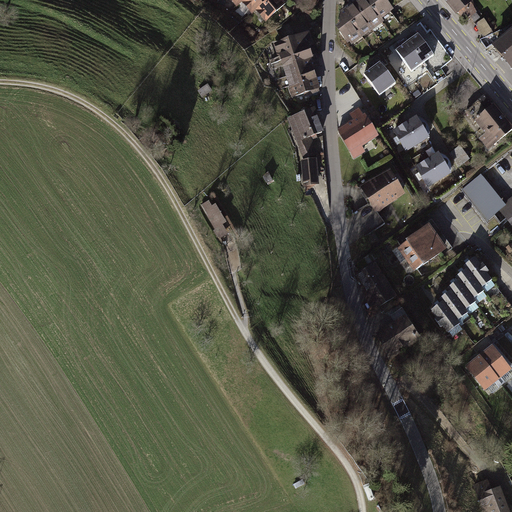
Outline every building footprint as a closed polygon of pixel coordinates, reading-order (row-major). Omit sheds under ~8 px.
[(244,0),(243,1),(250,9),(253,9),(255,12),(268,0),(244,0)] [(268,0),(257,10),(264,18),(267,18),(269,20),(288,4),(283,0),(268,0)] [(382,17),(369,0),(361,0),(356,4),(371,25),(382,17)] [(393,9),(386,0),(369,0),(382,17),(393,9)] [(446,0),(457,13),(459,12),(468,23),(473,19),(477,23),(482,21),(476,14),(477,13),(471,2),(468,0),(446,0)] [(371,25),(356,4),(345,12),(360,33),(371,25)] [(360,33),(345,12),(341,14),(340,30),(348,42),(360,33)] [(476,25),(486,39),(495,33),(486,19),(476,25)] [(511,30),(493,47),(502,58),(511,48),(511,30)] [(436,54),(420,34),(409,42),(424,63),(436,54)] [(302,36),(277,45),(294,92),(307,88),(308,91),(319,87),(309,58),(313,56),(309,45),(305,46),(302,36)] [(424,63),(408,42),(397,51),(413,72),(424,63)] [(511,49),(501,58),(510,68),(511,67),(511,49)] [(398,83),(382,62),(366,74),(382,95),(398,83)] [(485,96),(466,111),(474,122),(477,119),(490,135),(483,141),(489,148),(511,129),(511,125),(495,104),(493,106),(485,96)] [(314,109),(290,119),(299,142),(323,132),(314,109)] [(356,119),(339,129),(356,155),(364,150),(360,144),(375,134),(359,109),(352,113),(356,119)] [(422,124),(418,117),(395,131),(407,152),(431,138),(427,131),(427,129),(428,128),(428,127),(427,125),(426,124),(425,124),(423,124),(422,124)] [(310,144),(302,147),(306,158),(314,155),(310,144)] [(470,159),(461,146),(450,154),(460,167),(470,159)] [(444,160),(440,153),(417,167),(430,188),(453,174),(449,167),(449,165),(450,164),(450,163),(449,161),(448,160),(447,160),(446,160),(444,160)] [(317,184),(315,160),(305,161),(307,185),(317,184)] [(391,171),(362,187),(378,212),(405,194),(391,171)] [(268,173),(263,176),(267,184),(273,181),(268,173)] [(489,220),(502,210),(501,209),(506,205),(483,175),(464,190),(489,220)] [(511,200),(506,205),(501,209),(502,210),(511,222),(511,200)] [(226,224),(215,206),(207,211),(217,228),(226,224)] [(407,258),(438,236),(430,225),(399,247),(407,258)] [(416,270),(446,248),(438,237),(407,258),(416,270)] [(482,265),(477,259),(466,266),(469,270),(482,288),(493,280),(488,273),(490,271),(484,264),(482,265)] [(394,297),(375,265),(355,277),(359,283),(362,281),(372,298),(369,300),(377,313),(379,311),(377,308),(394,297)] [(482,288),(469,270),(458,278),(460,281),(474,299),(485,291),(482,288)] [(511,314),(511,304),(493,280),(482,288),(485,291),(474,299),(477,302),(496,327),(511,314)] [(474,299),(460,281),(450,289),(452,292),(466,310),(477,302),(474,299)] [(466,310),(452,292),(442,300),(444,303),(458,321),(468,313),(466,310)] [(444,303),(433,311),(438,318),(436,320),(442,327),(444,325),(449,332),(460,324),(458,321),(444,303)] [(393,324),(406,316),(400,307),(392,313),(395,317),(391,320),(393,324)] [(418,336),(406,316),(393,324),(378,334),(389,355),(418,336)] [(511,330),(499,342),(511,356),(511,330)] [(481,357),(504,386),(507,383),(502,378),(511,370),(511,368),(494,346),(481,357)] [(501,388),(504,385),(480,357),(467,367),(486,391),(497,382),(501,388)] [(492,491),(488,481),(475,486),(484,511),(509,511),(501,488),(492,491)]
